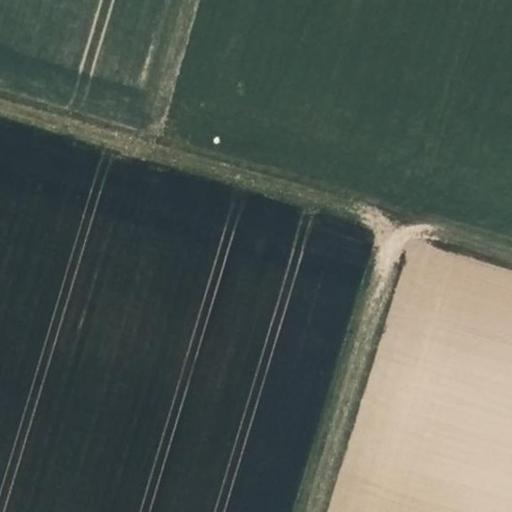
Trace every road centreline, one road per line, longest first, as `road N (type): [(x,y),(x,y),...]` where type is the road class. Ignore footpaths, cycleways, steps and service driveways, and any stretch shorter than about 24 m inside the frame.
road 1 (track): [(0,95),(511,249)]
road 2 (track): [(394,214),(306,511)]
